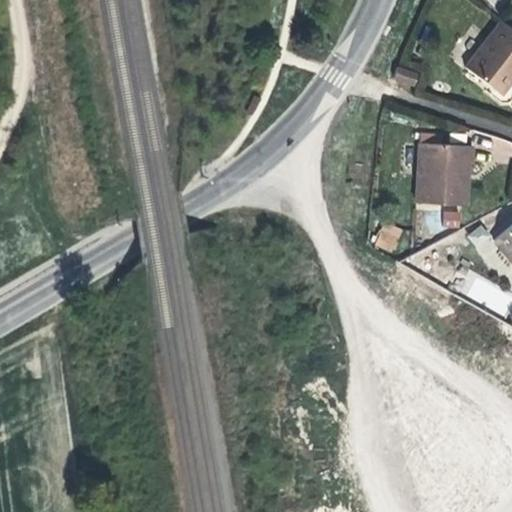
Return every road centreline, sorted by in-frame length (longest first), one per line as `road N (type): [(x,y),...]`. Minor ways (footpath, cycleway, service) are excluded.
road 1 (secondary): [(0,319),(184,213),(286,142),(342,80),(380,0)]
road 2 (track): [(286,142),(352,314),(396,511)]
road 3 (track): [(0,137),(20,77),(10,0)]
